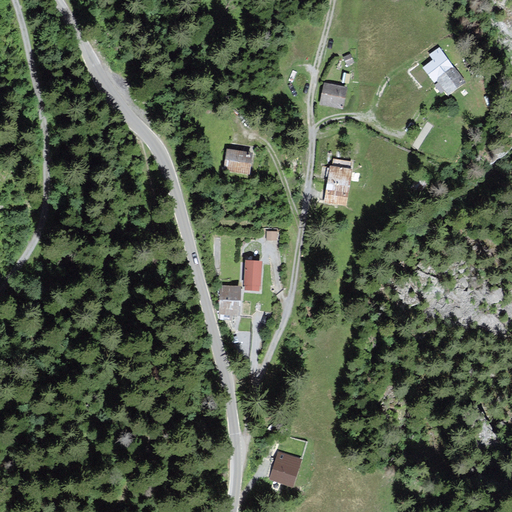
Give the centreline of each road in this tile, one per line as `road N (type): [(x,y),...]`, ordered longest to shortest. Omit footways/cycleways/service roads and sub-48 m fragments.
road 1 (tertiary): [(231,511),(228,391),(168,171),(111,95),(57,0)]
road 2 (track): [(10,0),(40,117),(43,194),(36,227),(0,294)]
